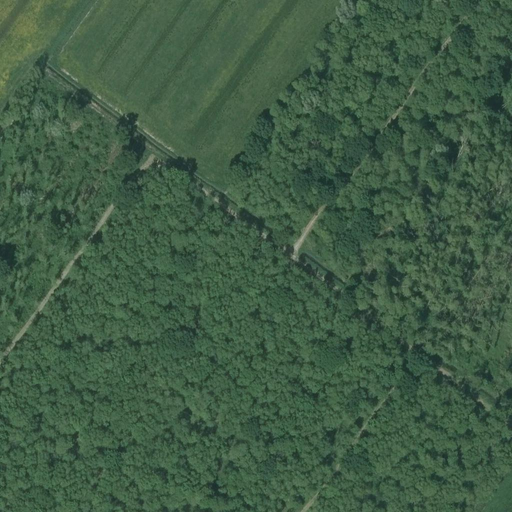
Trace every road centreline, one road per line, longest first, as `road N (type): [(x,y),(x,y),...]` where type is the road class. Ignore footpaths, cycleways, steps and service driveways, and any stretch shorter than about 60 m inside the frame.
road 1 (track): [(0,356),(139,168),(153,161),(290,254)]
road 2 (track): [(290,254),(477,0)]
road 3 (track): [(290,254),(511,429)]
road 4 (track): [(269,511),(392,333)]
road 5 (track): [(303,511),(418,353)]
